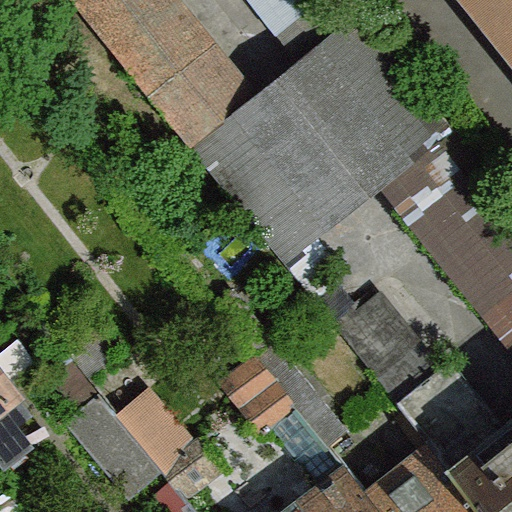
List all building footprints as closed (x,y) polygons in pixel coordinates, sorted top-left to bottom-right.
[(333,0),(253,0),(306,65),(278,87),(261,101),(177,0),(75,0),(291,268),(306,255),(298,243),(362,190),(387,171),(450,120),(368,18),(355,27),(333,0)] [(511,0),(473,0),(511,47),(511,0)] [(511,198),(450,120),(387,171),(511,328),(511,198)] [(346,428),(238,292),(221,306),(330,441),(346,428)] [(337,325),(399,402),(440,369),(379,293),(337,325)] [(113,354),(95,331),(70,349),(89,372),(113,354)] [(323,487),(347,469),(258,359),(225,383),(265,434),(274,427),(323,487)] [(399,402),(439,452),(450,465),(500,426),(449,361),(440,369),(399,402)] [(0,380),(0,460),(3,464),(24,446),(0,416),(0,409),(14,398),(0,380)] [(131,495),(162,470),(100,395),(69,420),(131,495)] [(511,511),(511,416),(500,426),(450,465),(487,511),(511,511)] [(221,468),(199,440),(166,467),(187,493),(221,468)] [(439,452),(377,502),(384,511),(487,511),(450,465),(439,452)] [(323,487),(289,511),(384,511),(377,502),(350,467),(347,469),(323,487)]
